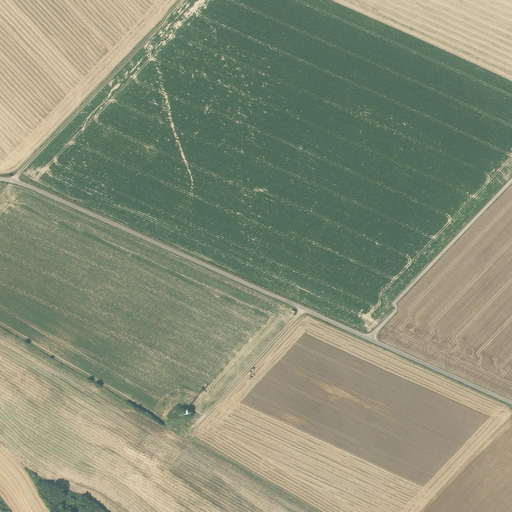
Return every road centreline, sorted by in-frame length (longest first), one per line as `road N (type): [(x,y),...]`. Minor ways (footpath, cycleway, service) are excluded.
road 1 (unclassified): [(511,396),(29,179),(0,173)]
road 2 (track): [(0,314),(332,511)]
road 3 (track): [(181,0),(13,174)]
road 4 (track): [(511,179),(366,331)]
road 5 (track): [(301,301),(188,426)]
